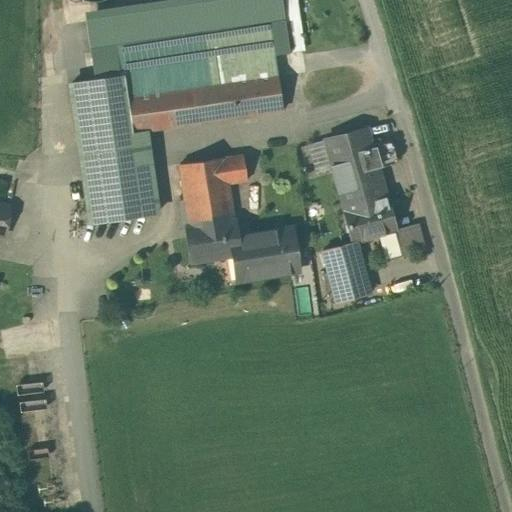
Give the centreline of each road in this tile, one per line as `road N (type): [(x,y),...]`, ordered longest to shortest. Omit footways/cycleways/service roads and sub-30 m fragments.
road 1 (unknown): [(242,251),(220,163),(417,146)]
road 2 (unknown): [(242,251),(251,308),(68,323)]
